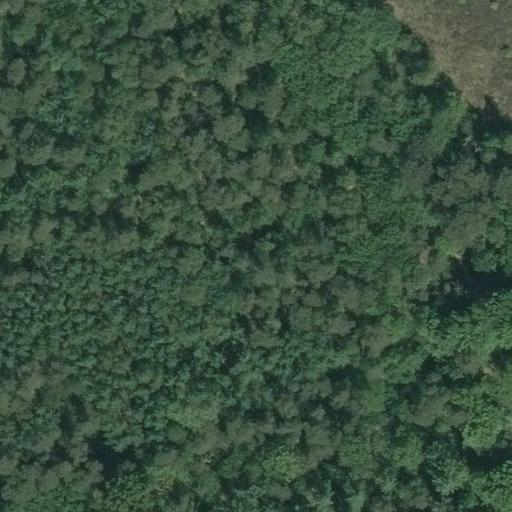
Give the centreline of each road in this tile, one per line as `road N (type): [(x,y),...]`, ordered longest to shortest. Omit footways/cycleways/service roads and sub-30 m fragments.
road 1 (track): [(276,0),(423,355),(511,423)]
road 2 (track): [(146,511),(387,442),(423,355)]
